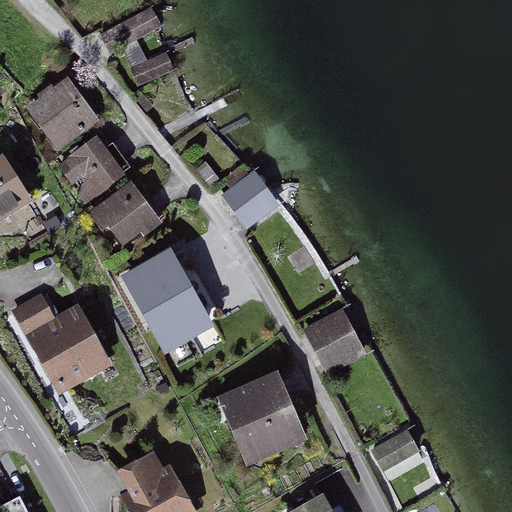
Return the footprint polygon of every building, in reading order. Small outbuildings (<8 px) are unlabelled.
[(148,9),(94,33),(104,55),(119,48),(138,89),(171,74),(161,54),(145,61),(134,40),(157,29),(148,9)] [(92,121),(61,83),(51,91),(45,84),(31,95),(35,100),(23,109),(56,150),(92,121)] [(121,179),(93,139),(53,167),(82,207),(121,179)] [(0,234),(43,230),(0,162),(0,234)] [(273,207),(245,171),(216,194),(244,229),(273,207)] [(157,224),(126,183),(85,214),(100,233),(105,229),(118,246),(134,234),(138,239),(157,224)] [(169,257),(128,280),(168,350),(209,327),(169,257)] [(35,295),(5,311),(52,395),(104,367),(70,306),(48,319),(35,295)] [(359,357),(332,311),(297,332),(324,378),(359,357)] [(275,380),(225,402),(250,462),(301,441),(275,380)] [(413,454),(400,433),(367,453),(380,474),(413,454)] [(154,459),(122,476),(130,492),(124,496),(132,511),(190,511),(170,473),(163,476),(154,459)] [(316,496),(287,511),(339,511),(336,506),(326,511),(316,496)] [(21,511),(15,500),(0,507),(0,511),(21,511)]
